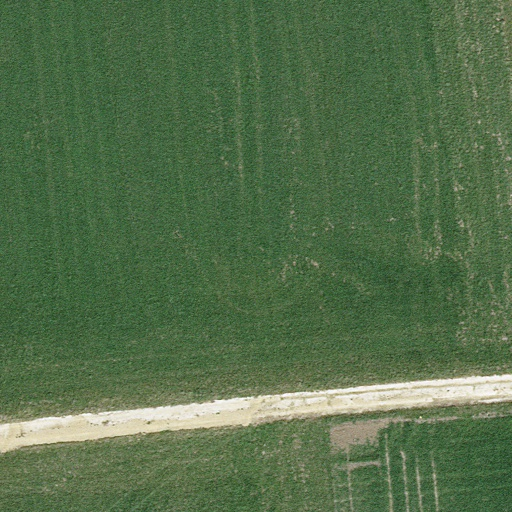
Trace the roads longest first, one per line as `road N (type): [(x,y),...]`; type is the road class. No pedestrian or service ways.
road 1 (track): [(0,434),(331,392)]
road 2 (track): [(511,383),(331,392)]
